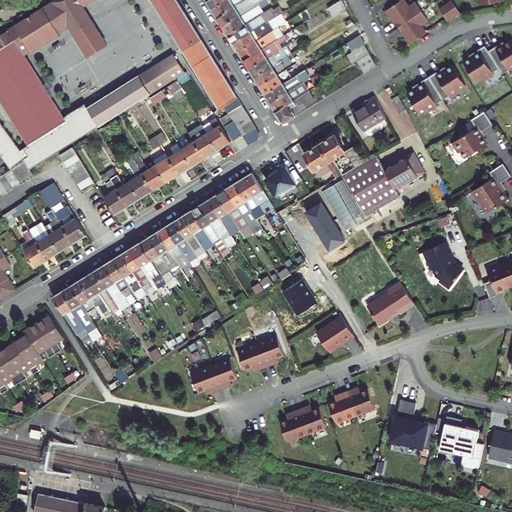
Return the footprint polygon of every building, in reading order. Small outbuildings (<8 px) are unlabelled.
[(83,7),(79,0),(57,0),(53,2),(69,27),(89,58),(108,46),(83,7)] [(151,0),(144,0),(176,52),(182,48),(151,0)] [(193,67),(219,109),(224,106),(238,97),(177,0),(151,0),(182,48),(193,67)] [(212,9),(227,0),(208,0),(207,1),(212,9)] [(218,18),(246,0),(227,0),(212,9),(218,18)] [(223,26),(265,0),(246,0),(218,18),(223,26)] [(228,35),(261,15),(264,13),(261,8),(268,3),(266,0),(265,0),(223,26),(228,35)] [(341,0),(340,0),(328,8),(333,16),(346,8),(341,0)] [(401,0),(387,10),(398,27),(422,11),(416,2),(409,6),(404,0),(401,0)] [(451,0),(445,4),(454,17),(460,12),(451,0)] [(53,2),(24,20),(42,44),(69,27),(53,2)] [(445,4),(439,9),(448,21),(454,17),(445,4)] [(234,44),(280,15),(283,12),(279,6),(273,10),(262,17),(261,15),(228,35),(234,44)] [(262,17),(273,10),(272,8),(264,13),(261,15),(262,17)] [(422,11),(398,27),(410,44),(427,33),(421,25),(428,20),(422,11)] [(239,52),(283,24),(285,23),(280,15),(234,44),(239,52)] [(31,51),(42,44),(24,20),(3,34),(0,35),(0,99),(29,144),(21,149),(18,151),(25,161),(94,117),(88,107),(85,103),(68,114),(69,114),(64,117),(50,96),(51,96),(45,85),(44,86),(24,54),(31,50),(31,51)] [(288,33),(283,24),(239,52),(244,60),(288,33)] [(250,69),(283,48),(281,45),(302,32),(299,26),(288,33),(244,60),(250,69)] [(351,41),(355,48),(364,42),(365,42),(361,35),(351,41)] [(495,47),(489,51),(499,68),(503,73),(511,67),(511,40),(505,44),(497,49),(495,47)] [(365,44),(348,55),(353,63),(370,53),(365,44)] [(470,58),(464,62),(476,82),(483,78),(484,80),(494,74),(493,72),(499,68),(489,51),(485,45),(478,50),(480,52),(470,58)] [(255,77),(288,57),(292,54),(287,46),(283,48),(250,69),(255,77)] [(478,50),(469,56),(470,58),(480,52),(478,50)] [(100,125),(110,119),(122,111),(177,76),(185,71),(174,53),(88,107),(94,117),(100,125)] [(369,54),(357,61),(365,73),(376,66),(369,54)] [(260,86),(279,75),(278,74),(277,72),(292,63),(288,57),(255,77),(260,86)] [(296,63),(301,70),(309,64),(305,58),(296,63)] [(436,73),(429,77),(443,99),(449,95),(450,97),(460,91),(459,89),(466,85),(453,65),(447,69),(437,75),(436,73)] [(445,67),(436,73),(437,75),(447,69),(445,67)] [(266,95),(299,74),(295,68),(288,71),(287,69),(279,75),(260,86),(266,95)] [(311,78),(306,69),(299,74),(304,82),(311,78)] [(177,76),(182,83),(191,77),(187,70),(185,71),(177,76)] [(266,95),(271,103),(304,82),(299,74),(266,95)] [(443,99),(429,77),(422,81),(424,83),(414,89),(407,94),(420,114),(427,110),(428,112),(438,105),(437,103),(443,99)] [(412,87),(414,89),(424,83),(422,81),(412,87)] [(176,82),(168,86),(172,94),(180,89),(176,82)] [(304,82),(271,103),(276,111),(309,91),(304,82)] [(390,87),(386,89),(390,97),(394,94),(390,87)] [(150,98),(154,104),(167,96),(162,90),(150,98)] [(282,121),(287,121),(317,103),(309,91),(276,111),(282,121)] [(368,100),(370,104),(354,114),(367,134),(370,135),(382,128),(382,125),(380,121),(387,117),(375,96),(368,100)] [(398,96),(392,100),(399,113),(406,109),(398,96)] [(224,106),(228,113),(242,104),(238,97),(224,106)] [(242,104),(228,113),(220,119),(224,126),(233,120),(247,112),(242,104)] [(493,124),(484,111),(471,120),(476,128),(453,143),(459,153),(461,151),(465,158),(487,143),(480,132),(493,124)] [(247,112),(233,120),(238,129),(252,120),(247,112)] [(100,125),(94,117),(25,161),(30,169),(100,125)] [(203,126),(207,133),(218,149),(231,141),(216,118),(203,126)] [(0,120),(0,126),(18,151),(21,149),(0,120)] [(238,129),(242,135),(256,126),(252,120),(238,129)] [(241,135),(234,123),(228,127),(235,139),(241,135)] [(0,151),(12,169),(18,165),(25,161),(18,151),(0,126),(0,151)] [(242,135),(248,145),(259,138),(260,133),(256,126),(242,135)] [(189,132),(196,143),(205,158),(218,149),(207,133),(201,137),(196,128),(189,132)] [(168,140),(163,132),(156,136),(161,144),(168,140)] [(336,134),(321,144),(331,161),(328,162),(332,169),(333,170),(336,168),(340,175),(340,176),(363,163),(353,147),(346,151),(336,134)] [(161,144),(156,136),(149,141),(154,149),(161,144)] [(192,165),(182,149),(178,143),(171,147),(175,153),(169,157),(180,173),(192,165)] [(187,145),(182,149),(192,165),(205,158),(196,143),(189,148),(187,145)] [(332,169),(328,162),(331,161),(321,144),(305,154),(316,170),(317,170),(321,176),(328,171),(329,171),(332,169)] [(60,155),(64,161),(77,153),(73,147),(60,155)] [(144,161),(141,157),(142,156),(140,152),(133,156),(135,160),(138,164),(144,161)] [(153,160),(156,165),(169,157),(166,152),(153,160)] [(64,161),(68,167),(81,159),(77,153),(64,161)] [(414,153),(385,170),(396,189),(425,173),(414,153)] [(137,177),(131,181),(141,198),(154,190),(138,164),(135,160),(133,156),(131,154),(125,158),(137,177)] [(274,175),(280,171),(282,174),(290,169),(281,154),(256,170),(263,182),(274,175)] [(377,155),(343,175),(366,215),(400,196),(396,189),(385,170),(377,155)] [(180,173),(169,157),(156,165),(166,181),(180,173)] [(68,167),(72,173),(85,165),(81,159),(68,167)] [(30,169),(25,161),(18,165),(26,178),(33,174),(30,169)] [(144,161),(138,164),(154,190),(166,181),(156,165),(149,169),(144,161)] [(511,176),(503,163),(490,172),(493,177),(472,191),(477,199),(478,199),(487,213),(508,199),(498,184),(511,176)] [(26,178),(18,165),(12,169),(20,182),(26,178)] [(72,173),(75,179),(88,171),(85,165),(72,173)] [(111,178),(118,174),(114,168),(107,172),(110,176),(111,178)] [(328,178),(330,181),(340,175),(336,168),(333,170),(335,173),(331,176),(328,178)] [(20,182),(12,169),(5,173),(13,186),(20,182)] [(88,171),(75,179),(79,185),(92,177),(88,171)] [(103,181),(110,176),(107,172),(100,177),(103,181)] [(5,173),(0,176),(0,180),(6,190),(13,186),(5,173)] [(252,173),(243,178),(266,214),(275,209),(252,173)] [(111,178),(112,180),(128,206),(141,198),(131,181),(125,185),(118,174),(111,178)] [(79,185),(83,191),(96,183),(92,177),(79,185)] [(243,178),(235,183),(257,219),(266,214),(243,178)] [(112,193),(105,197),(115,214),(128,206),(112,180),(106,183),(112,193)] [(365,219),(343,181),(323,192),(346,231),(365,219)] [(64,199),(54,182),(41,190),(51,207),(64,199)] [(235,183),(226,188),(249,225),(254,232),(254,233),(262,228),(257,219),(235,183)] [(218,194),(240,229),(240,230),(249,225),(226,188),(218,194)] [(240,229),(218,194),(209,199),(231,234),(240,229)] [(16,207),(20,214),(33,206),(28,199),(16,207)] [(209,199),(201,204),(223,239),(231,234),(209,199)] [(345,241),(321,203),(306,212),(313,223),(314,225),(315,227),(322,238),(330,250),(345,241)] [(201,204),(192,210),(213,243),(215,242),(222,252),(228,248),(223,239),(201,204)] [(55,213),(58,218),(74,242),(87,234),(69,205),(55,213)] [(17,222),(14,218),(20,214),(16,207),(3,215),(9,226),(17,222)] [(286,208),(277,213),(284,223),(292,219),(286,208)] [(53,210),(48,214),(52,222),(58,218),(55,213),(53,210)] [(192,210),(184,215),(206,251),(215,245),(213,243),(192,210)] [(184,215),(175,220),(198,257),(200,260),(208,255),(206,251),(184,215)] [(52,222),(46,226),(61,250),(74,242),(58,218),(52,222)] [(175,220),(166,226),(189,262),(198,257),(175,220)] [(31,231),(33,234),(48,258),(61,250),(46,226),(43,221),(30,229),(31,231)] [(249,225),(240,230),(245,238),(254,232),(251,228),(249,225)] [(166,226),(158,231),(179,265),(181,268),(189,262),(166,226)] [(31,246),(25,250),(35,266),(48,258),(33,234),(31,231),(24,235),(27,241),(31,246)] [(158,231),(149,236),(171,270),(179,265),(158,231)] [(231,234),(223,239),(228,248),(237,243),(231,234)] [(149,236),(141,242),(166,282),(175,276),(171,270),(149,236)] [(21,245),(25,250),(31,246),(27,241),(21,245)] [(166,282),(141,242),(131,248),(154,286),(157,290),(162,287),(167,284),(166,282)] [(451,256),(445,243),(424,251),(431,267),(434,268),(437,276),(441,279),(440,280),(450,288),(464,270),(454,262),(453,263),(450,257),(451,256)] [(0,300),(17,290),(4,270),(12,265),(0,246),(0,300)] [(131,248),(122,253),(146,291),(154,286),(131,248)] [(114,259),(130,285),(137,296),(146,291),(122,253),(114,259)] [(114,259),(105,264),(126,297),(132,293),(128,287),(130,285),(114,259)] [(511,260),(501,265),(509,287),(511,285),(511,260)] [(126,297),(105,264),(97,269),(117,302),(121,299),(126,307),(131,304),(126,297)] [(491,280),(484,283),(490,297),(497,294),(496,292),(503,289),(509,287),(501,265),(487,270),(491,280)] [(117,302),(97,269),(88,275),(114,316),(118,314),(115,308),(119,305),(117,302)] [(114,316),(88,275),(80,280),(96,306),(99,305),(105,313),(108,319),(114,316)] [(71,285),(72,288),(87,312),(96,306),(80,280),(71,285)] [(310,292),(303,280),(284,292),(298,315),(318,303),(310,292)] [(400,314),(415,304),(400,282),(388,290),(389,292),(367,306),(379,324),(399,312),(400,314)] [(166,292),(171,289),(167,284),(162,287),(166,292)] [(97,328),(87,312),(72,288),(71,285),(63,290),(84,324),(86,328),(89,333),(97,328)] [(84,324),(63,290),(53,296),(74,330),(84,324)] [(105,313),(99,305),(96,306),(101,315),(105,313)] [(217,310),(210,314),(214,321),(221,316),(217,310)] [(214,321),(210,314),(202,319),(206,326),(214,321)] [(64,337),(50,315),(24,331),(27,335),(0,351),(0,389),(2,393),(9,389),(6,385),(12,381),(15,385),(28,378),(25,373),(31,369),(34,374),(41,369),(38,365),(44,361),(39,353),(45,349),(50,357),(62,349),(58,342),(64,337)] [(342,316),(316,332),(328,351),(337,346),(337,344),(342,341),(343,343),(354,336),(342,316)] [(86,328),(84,324),(74,330),(76,334),(78,333),(85,329),(86,328)] [(97,328),(89,333),(95,342),(103,336),(97,328)] [(85,329),(78,333),(84,344),(92,340),(85,329)] [(274,363),(273,361),(278,360),(277,358),(285,355),(277,335),(257,342),(266,366),(274,363)] [(259,369),(266,366),(257,342),(238,349),(246,370),(253,367),(254,368),(258,367),(259,369)] [(227,386),(226,384),(231,382),(230,380),(238,377),(230,358),(211,365),(220,389),(227,386)] [(123,368),(128,377),(137,372),(132,363),(123,368)] [(212,392),(220,389),(211,365),(191,372),(199,392),(206,389),(207,391),(212,390),(212,392)] [(123,368),(122,366),(113,371),(120,383),(129,378),(128,377),(123,368)] [(74,372),(65,378),(69,383),(77,378),(74,372)] [(354,389),(347,392),(356,416),(375,408),(368,388),(360,391),(359,389),(355,391),(354,389)] [(50,390),(41,396),(45,401),(53,396),(50,390)] [(339,394),(340,397),(336,398),(337,400),(329,403),(336,423),(356,416),(347,392),(339,394)] [(401,399),(397,416),(413,419),(417,403),(401,399)] [(23,401),(14,406),(17,412),(26,406),(23,401)] [(306,407),(298,410),(308,434),(327,427),(320,407),(312,409),(311,408),(307,409),(306,407)] [(291,413),(292,415),(287,417),(288,418),(280,421),(288,441),(308,434),(298,410),(291,413)] [(396,415),(391,440),(432,449),(437,425),(413,419),(397,416),(396,415)] [(477,443),(479,430),(461,426),(463,419),(447,416),(440,449),(463,454),(461,466),(478,470),(481,458),(473,456),(477,443)] [(42,430),(32,428),(30,436),(40,439),(42,430)] [(511,434),(495,431),(489,455),(511,460),(511,434)] [(484,444),(477,443),(473,456),(481,458),(484,444)] [(28,495),(18,492),(15,508),(25,510),(28,495)] [(84,511),(87,503),(66,499),(40,493),(35,511),(84,511)] [(87,503),(84,511),(104,511),(106,507),(87,503)]
